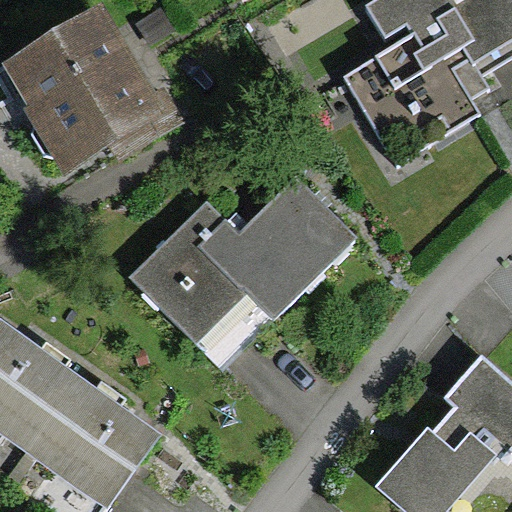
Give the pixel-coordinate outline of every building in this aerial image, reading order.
[(478,109),(493,100),(487,91),(511,75),(511,0),(404,0),(365,25),(390,64),(345,92),(402,182),(489,127),(478,109)] [(157,108),(98,13),(10,67),(69,162),(157,108)] [(301,180),(234,245),(202,212),(136,277),(208,350),(256,303),(275,323),(360,240),(301,180)] [(0,319),(0,439),(100,511),(105,511),(162,434),(107,395),(52,355),(1,318),(0,319)] [(511,389),(483,365),(382,486),(413,511),(511,511),(511,389)]
